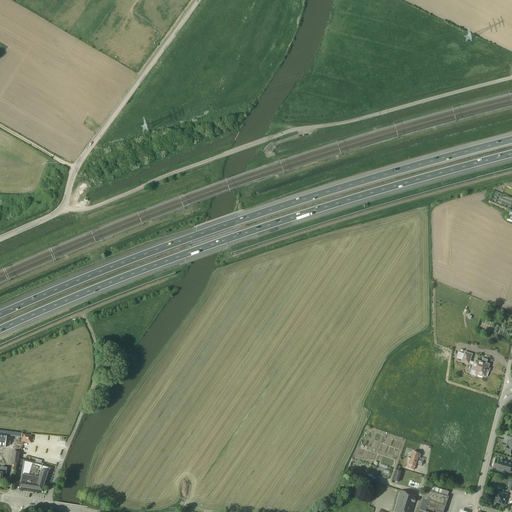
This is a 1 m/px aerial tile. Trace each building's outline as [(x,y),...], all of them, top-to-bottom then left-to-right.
[(511,215),(509,214),(507,219),(510,221),(511,221),(511,198),(493,190),(488,203),(511,212),(511,215)] [(475,363),(470,361),(472,354),(465,352),(464,354),(460,353),(458,358),(463,359),(462,362),(469,364),(469,363),(474,365),(473,370),(477,371),(476,374),(485,377),(489,365),(476,360),(475,363)] [(22,442),(31,443),(32,436),(24,434),(22,442)] [(18,463),(20,452),(12,451),(11,462),(18,463)] [(418,454),(412,452),(410,459),(422,463),(423,460),(417,458),(418,454)] [(47,483),(52,468),(41,465),(23,460),(20,459),(19,465),(23,466),(20,482),(21,482),(21,487),(42,491),(45,482),(47,483)] [(415,464),(421,466),(422,463),(410,459),(407,468),(413,470),(415,464)] [(511,465),(511,463),(500,460),(498,469),(510,473),(511,465)] [(372,482),(373,479),(375,479),(376,477),(368,474),(368,477),(369,477),(368,481),(372,482)] [(407,479),(405,485),(418,489),(420,483),(407,479)] [(442,511),(448,497),(447,497),(448,492),(427,485),(418,511),(442,511)] [(411,511),(417,496),(400,491),(394,511),(393,511),(411,511)] [(507,495),(497,492),(495,499),(494,499),(493,502),(494,503),(497,504),(504,506),(507,495)]
